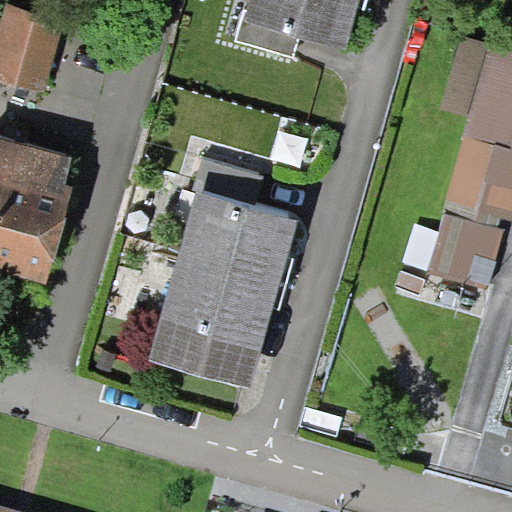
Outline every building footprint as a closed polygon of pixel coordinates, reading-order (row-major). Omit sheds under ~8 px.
[(0,71),(47,91),(74,11),(39,0),(16,0),(0,50),(0,71)] [(357,47),(371,0),(243,0),(242,6),(357,47)] [(511,41),(485,34),(421,271),(502,298),(511,264),(511,41)] [(0,258),(58,280),(91,149),(6,124),(0,141),(0,258)] [(256,376),(311,202),(209,174),(156,351),(256,376)]
